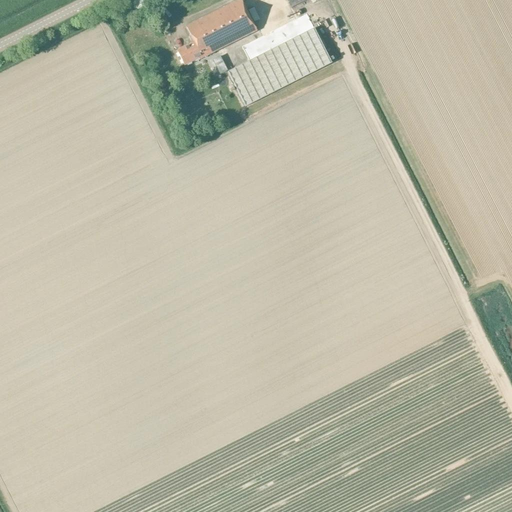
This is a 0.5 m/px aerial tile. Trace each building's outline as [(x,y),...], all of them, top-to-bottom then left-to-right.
[(200,60),(256,31),(239,0),(187,27),(195,44),(177,54),(183,67),(199,59),(200,60)] [(285,0),(290,8),(306,0),(285,0)] [(253,8),(247,11),(253,22),(259,20),(253,8)] [(316,20),(227,63),(250,106),(337,63),(316,20)] [(215,65),(222,62),(220,56),(212,60),(215,65)]
